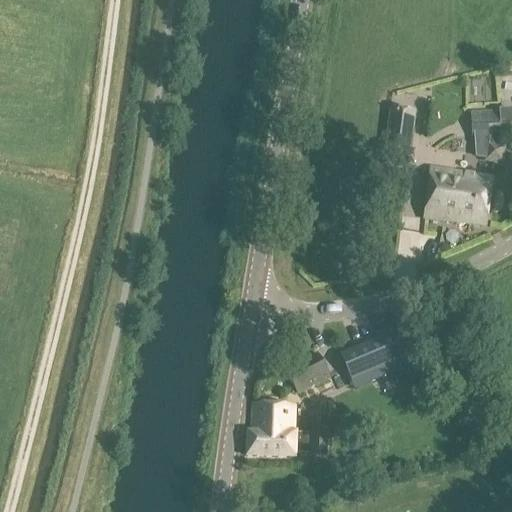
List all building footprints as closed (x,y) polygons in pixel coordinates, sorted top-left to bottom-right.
[(385,167),(409,170),(415,115),(391,112),(385,167)] [(470,115),(472,146),(474,146),(476,163),(484,164),(487,146),(490,147),(490,145),(511,143),(511,117),(499,118),(499,113),(470,115)] [(484,164),(484,166),(503,169),(506,149),(490,147),(487,146),(484,164)] [(456,224),(462,175),(431,170),(425,221),(456,224)] [(462,175),(456,224),(486,228),(493,180),(462,175)] [(393,336),(339,360),(351,387),(386,372),(389,379),(409,371),(393,336)] [(318,356),(285,373),(298,395),(330,379),(318,356)] [(511,393),(499,396),(502,415),(511,413),(511,393)] [(294,410),(253,408),(252,435),(248,434),(246,459),(295,460),(295,455),(311,456),(311,459),(327,459),(328,424),(312,424),(311,439),(296,438),(296,436),(293,436),(294,410)]
